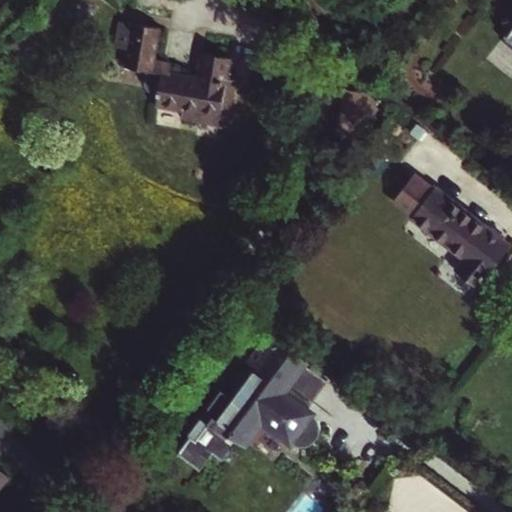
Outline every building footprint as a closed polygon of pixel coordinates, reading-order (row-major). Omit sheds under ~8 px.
[(155,61),(161,27),(136,22),(129,66),(163,73),(158,104),(223,116),(232,57),(204,52),(199,78),(172,73),(174,64),(155,61)] [(377,117),(381,91),(347,87),(341,130),(361,133),(363,115),(377,117)] [(485,288),(511,251),(511,242),(442,188),(418,219),(470,258),(461,270),(485,288)] [(395,189),(389,200),(412,213),(418,202),(395,189)] [(262,348),(270,354),(263,363),(255,357),(239,378),(251,386),(243,391),(240,400),(224,421),(220,418),(202,442),(197,439),(184,456),(206,473),(219,456),(229,464),(246,441),(254,446),(270,426),(297,445),(309,444),(317,437),(321,427),(318,416),(288,392),(308,364),(271,336),(262,348)] [(0,499),(14,481),(0,470),(0,499)]
